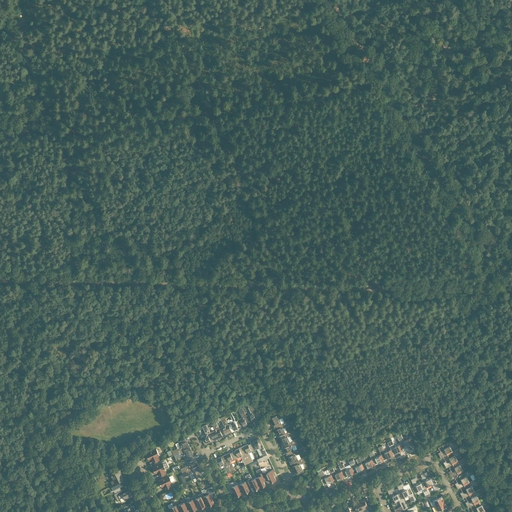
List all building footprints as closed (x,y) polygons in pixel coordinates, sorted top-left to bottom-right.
[(246,415),(249,422),(250,422),(252,421),(256,419),(256,421),(259,419),(259,420),(257,415),(252,403),(247,405),(249,408),(250,408),(252,413),(246,415)] [(237,420),(240,427),(240,426),(241,426),(243,425),(246,424),(247,425),(250,423),(250,422),(249,422),(246,415),(242,407),(238,409),(240,412),(241,413),(243,417),(237,420)] [(228,424),(231,431),(232,431),(234,430),(237,428),(238,429),(241,428),(241,426),(240,426),(240,427),(237,420),(233,411),(229,413),(231,416),(232,417),(234,421),(228,424)] [(273,417),(269,419),(271,422),(272,421),(273,425),(274,427),(281,424),(278,418),(283,416),(284,416),(287,415),(285,411),(273,417)] [(219,428),(222,435),(225,434),(228,432),(229,433),(232,432),(232,431),(231,431),(228,424),(224,416),(220,418),(222,421),(223,421),(225,425),(219,428)] [(210,432),(213,439),(219,436),(220,437),(223,436),(222,435),(219,428),(215,420),(211,422),(213,425),(214,425),(216,430),(210,432)] [(274,427),(273,428),(275,431),(276,430),(278,434),(279,436),(286,433),(283,427),(287,425),(288,426),(291,424),(289,420),(281,424),(274,427)] [(205,435),(201,437),(204,444),(207,442),(210,441),(211,442),(214,440),(213,439),(210,432),(206,424),(202,426),(203,429),(205,430),(207,434),(205,435)] [(279,436),(277,437),(279,440),(280,439),(283,445),(290,442),(287,436),(291,434),(293,435),(296,433),(294,429),(286,433),(279,436)] [(399,434),(396,435),(400,444),(402,448),(408,446),(409,447),(410,449),(409,450),(408,451),(410,451),(411,453),(415,451),(413,446),(410,440),(410,438),(404,441),(401,434),(399,435),(399,434)] [(253,442),(251,443),(254,450),(260,447),(262,452),(261,453),(263,456),(267,454),(259,437),(259,438),(256,440),(257,441),(253,442)] [(283,445),(282,446),(283,449),(284,448),(287,454),(294,451),(294,450),(296,449),(297,448),(295,445),(294,445),(294,444),(295,443),(297,444),(300,442),(302,441),(300,437),(298,438),(290,442),(283,445)] [(175,449),(172,451),(174,455),(190,447),(189,444),(187,445),(185,438),(180,441),(178,442),(180,448),(176,449),(175,449)] [(441,453),(438,454),(440,458),(442,458),(447,455),(453,452),(453,451),(450,446),(456,443),(454,439),(442,445),(445,450),(444,451),(444,452),(442,453),(441,452),(441,453),(440,451),(440,452),(441,453)] [(402,448),(400,444),(395,446),(392,440),(387,442),(390,449),(391,449),(393,454),(398,452),(399,452),(400,452),(401,454),(400,454),(400,455),(400,456),(399,456),(399,457),(400,456),(401,458),(406,456),(402,448)] [(244,445),(241,447),(249,463),(253,461),(251,458),(250,457),(248,453),(254,450),(251,443),(248,445),(245,446),(244,445)] [(381,454),(383,459),(384,459),(389,457),(390,458),(391,460),(391,461),(390,462),(391,461),(392,464),(396,462),(394,457),(393,454),(391,449),(390,449),(385,452),(382,445),(378,447),(381,454)] [(287,454),(286,455),(287,458),(289,457),(291,463),(298,460),(295,454),(300,452),(301,453),(306,450),(304,446),(302,447),(294,451),(287,454)] [(190,447),(174,455),(176,459),(179,457),(179,456),(183,454),(186,460),(193,457),(190,450),(191,450),(190,447)] [(235,451),(233,452),(236,459),(242,456),(244,460),(243,462),(245,465),(249,463),(241,447),(238,448),(239,449),(235,451)] [(446,462),(444,463),(446,467),(447,467),(452,464),(458,461),(455,456),(461,453),(459,448),(453,451),(453,452),(447,455),(450,460),(449,461),(450,461),(448,462),(447,462),(446,462),(445,461),(446,462)] [(156,449),(150,451),(146,454),(148,459),(151,458),(153,463),(157,460),(159,460),(157,455),(159,454),(156,449)] [(374,465),(374,464),(379,462),(380,463),(381,463),(382,465),(381,465),(381,466),(380,467),(381,467),(382,469),(387,467),(385,462),(384,459),(383,459),(381,454),(376,457),(373,450),(368,452),(371,459),(374,465)] [(226,454),(223,455),(231,471),(235,469),(233,466),(232,466),(230,462),(236,459),(233,452),(230,453),(227,455),(226,454)] [(258,463),(269,458),(267,454),(263,456),(256,459),(258,463)] [(217,459),(214,460),(218,467),(224,465),(226,469),(225,470),(227,473),(231,471),(223,455),(220,456),(221,458),(217,459)] [(291,463),(290,464),(292,467),(293,466),(297,475),(304,472),(300,463),(304,461),(305,462),(310,459),(309,455),(298,460),(291,463)] [(371,459),(366,461),(363,455),(358,457),(361,463),(364,469),(370,467),(371,468),(371,467),(372,469),(372,470),(371,471),(370,471),(370,472),(371,471),(372,473),(377,471),(374,464),(374,465),(371,459)] [(183,467),(180,469),(182,473),(198,465),(197,462),(196,463),(194,459),(193,457),(186,460),(189,466),(185,468),(183,467)] [(464,472),(460,465),(467,462),(464,457),(458,461),(452,464),(455,469),(455,470),(455,471),(453,472),(453,471),(452,471),(451,471),(451,470),(450,471),(451,472),(449,473),(452,479),(459,476),(464,472)] [(361,463),(356,466),(353,459),(348,461),(351,467),(354,474),(354,473),(360,471),(361,472),(362,474),(361,475),(360,476),(362,475),(363,478),(367,476),(365,471),(364,469),(361,463)] [(165,468),(162,462),(152,467),(155,473),(157,472),(159,476),(164,474),(165,473),(163,469),(165,468)] [(338,465),(341,471),(344,478),(344,477),(350,475),(351,476),(352,478),(351,479),(350,480),(351,479),(352,482),(357,480),(354,473),(354,474),(351,467),(346,470),(343,463),(338,465)] [(198,465),(182,473),(184,477),(187,475),(188,474),(192,472),(195,478),(197,477),(202,475),(199,469),(200,468),(198,465)] [(341,471),(336,473),(333,467),(328,469),(331,474),(334,481),(339,479),(340,479),(341,479),(342,481),(341,481),(341,482),(341,483),(340,483),(340,484),(341,483),(342,485),(347,483),(344,477),(344,478),(341,471)] [(118,468),(113,471),(110,472),(111,474),(110,475),(111,477),(112,476),(114,480),(111,481),(112,485),(111,485),(112,486),(111,486),(114,491),(120,487),(122,486),(120,481),(123,479),(120,472),(120,471),(119,469),(118,469),(118,468)] [(265,485),(263,481),(266,480),(262,472),(263,472),(261,468),(256,470),(259,476),(255,478),(260,487),(265,485)] [(457,483),(455,484),(457,488),(458,488),(464,485),(469,482),(467,477),(473,474),(470,469),(459,476),(462,481),(461,481),(461,482),(459,483),(458,483),(457,482),(457,483)] [(267,470),(263,472),(262,472),(266,480),(269,478),(270,482),(276,480),(274,476),(275,475),(273,470),(268,472),(267,470)] [(318,472),(324,485),(329,482),(330,483),(331,483),(331,485),(331,486),(330,487),(331,487),(332,489),(337,487),(335,482),(334,481),(331,474),(326,477),(322,470),(318,472)] [(427,474),(426,475),(425,472),(420,475),(423,481),(424,481),(426,487),(432,484),(435,491),(439,489),(434,476),(428,479),(427,478),(426,476),(426,475),(427,474)] [(260,487),(255,478),(252,479),(249,473),(245,476),(250,487),(253,486),(255,490),(260,487)] [(170,482),(172,482),(169,476),(158,481),(161,486),(164,485),(166,490),(170,488),(172,487),(170,482)] [(415,477),(411,479),(414,486),(416,490),(416,491),(422,489),(425,495),(425,496),(423,500),(431,497),(429,493),(426,487),(424,481),(423,481),(418,483),(417,483),(416,481),(417,480),(416,480),(418,479),(417,479),(416,479),(415,477)] [(462,492),(463,493),(460,494),(463,498),(464,498),(469,495),(475,492),(475,491),(472,486),(478,483),(476,478),(469,482),(464,485),(467,490),(466,490),(466,491),(466,492),(464,493),(464,492),(463,492),(462,491),(462,492)] [(241,494),(239,489),(236,483),(236,484),(234,485),(232,481),(226,485),(230,494),(230,493),(233,491),(236,496),(241,494)] [(250,491),(247,486),(245,481),(242,483),(241,481),(236,483),(239,489),(242,488),(244,493),(250,491)] [(398,485),(397,486),(398,488),(403,498),(408,495),(411,502),(416,500),(410,488),(408,483),(404,485),(402,486),(402,484),(398,485)] [(120,487),(114,491),(115,493),(114,494),(117,500),(120,499),(121,501),(124,502),(126,501),(125,500),(128,499),(132,497),(129,490),(125,492),(124,489),(128,487),(128,486),(124,489),(121,490),(120,487)] [(216,497),(212,487),(205,490),(206,491),(203,493),(204,496),(205,499),(208,505),(214,503),(211,498),(215,496),(216,497)] [(388,490),(387,491),(393,502),(398,500),(401,506),(394,510),(395,511),(398,511),(403,510),(408,508),(403,498),(398,488),(400,492),(395,494),(394,494),(393,494),(392,492),(393,492),(393,491),(394,490),(393,490),(392,488),(388,490)] [(467,501),(468,502),(466,503),(468,507),(469,507),(474,504),(480,501),(477,496),(483,492),(481,488),(475,491),(475,492),(469,495),(472,500),(471,501),(469,502),(468,502),(467,501)] [(203,500),(205,499),(204,496),(203,493),(198,495),(199,497),(196,498),(195,499),(197,502),(200,508),(205,506),(203,500)] [(437,495),(429,499),(431,502),(433,501),(435,505),(445,501),(444,498),(443,498),(442,496),(437,499),(436,496),(437,496),(437,495)] [(194,503),(197,502),(195,499),(196,498),(194,496),(189,498),(188,496),(186,498),(187,501),(189,505),(188,505),(191,511),(197,508),(194,503)] [(473,511),(472,511),(482,511),(485,511),(482,505),(489,502),(486,497),(480,501),(474,504),(477,509),(476,510),(477,511),(475,511),(474,511),(473,511),(473,510),(472,510),(473,511)] [(178,511),(178,509),(180,508),(179,504),(177,501),(177,502),(176,498),(171,500),(173,506),(170,507),(170,508),(169,509),(170,511),(178,511)] [(186,506),(188,505),(189,505),(187,501),(186,498),(185,498),(180,500),(182,503),(179,504),(180,508),(182,511),(187,511),(188,511),(186,506)] [(364,499),(359,501),(363,510),(368,508),(370,511),(373,510),(370,503),(367,505),(364,499)] [(359,511),(363,510),(359,501),(354,504),(356,510),(354,511),(359,511)] [(435,505),(432,507),(434,511),(435,511),(441,511),(443,511),(442,509),(447,506),(446,505),(447,504),(445,501),(435,505)]
